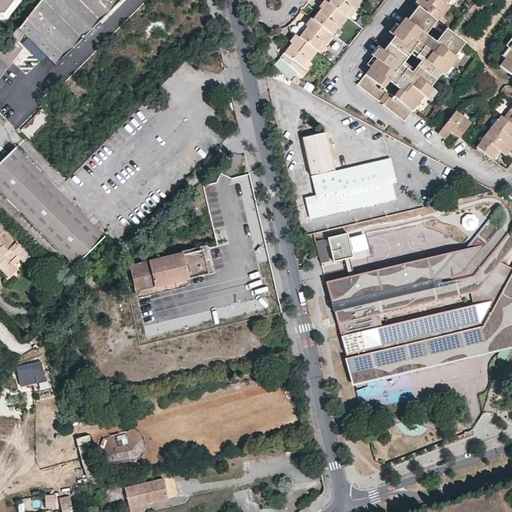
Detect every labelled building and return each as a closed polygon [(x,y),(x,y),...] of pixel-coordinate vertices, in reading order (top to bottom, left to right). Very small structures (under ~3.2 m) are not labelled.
[(0,0),(0,16),(5,15),(11,6),(15,10),(21,0),(0,0)] [(122,0),(40,0),(18,29),(17,28),(16,29),(9,38),(0,49),(0,73),(21,46),(20,44),(26,37),(28,40),(23,45),(32,53),(38,48),(47,57),(56,66),(122,0)] [(347,15),(329,2),(326,0),(325,0),(320,6),(323,8),(314,19),(331,31),(336,24),(339,27),(348,16),(347,15)] [(330,0),(329,2),(347,15),(352,8),(355,10),(362,0),(330,0)] [(449,0),(417,0),(417,1),(420,3),(439,18),(451,2),(449,0)] [(401,86),(394,95),(391,93),(390,95),(383,103),(382,104),(404,121),(467,40),(454,30),(448,26),(438,39),(431,47),(414,34),(420,26),(428,32),(439,18),(420,3),(408,19),(375,61),(357,84),(379,101),(379,100),(386,92),(387,90),(385,88),(392,79),(384,73),(390,65),(407,79),(401,86)] [(5,15),(0,16),(0,21),(9,18),(15,10),(11,6),(5,15)] [(348,16),(350,17),(355,10),(352,8),(347,15),(348,16)] [(331,31),(314,19),(312,17),(307,23),(309,25),(301,36),(318,49),(323,43),(326,45),(334,34),(331,31)] [(336,24),(331,31),(334,34),(339,27),(336,24)] [(438,39),(428,32),(420,26),(414,34),(431,47),(438,39)] [(318,49),(301,36),(297,33),(292,40),(294,41),(282,57),(300,74),(305,76),(309,71),(305,68),(302,65),(307,59),(310,61),(319,50),(318,49)] [(47,57),(38,48),(32,53),(41,62),(47,57)] [(511,49),(500,65),(511,74),(511,49)] [(384,73),(392,79),(401,86),(407,79),(390,65),(384,73)] [(379,100),(383,103),(390,95),(386,92),(379,100)] [(42,110),(20,131),(29,140),(50,119),(42,110)] [(455,110),(438,132),(444,137),(450,131),(460,138),(472,123),(455,110)] [(511,132),(511,123),(504,118),(501,116),(489,131),(511,148),(511,146),(511,137),(509,136),(511,132)] [(505,155),(511,148),(489,131),(477,146),(492,158),(498,149),(505,155)] [(335,171),(326,132),(302,138),(316,197),(305,199),(310,217),(395,198),(391,179),(395,178),(391,158),(335,171)] [(16,147),(0,162),(0,189),(75,266),(104,237),(16,147)] [(400,197),(395,178),(391,179),(395,198),(400,197)] [(222,223),(215,198),(212,185),(198,189),(204,210),(207,219),(209,226),(222,223)] [(220,197),(215,198),(222,223),(226,222),(220,197)] [(325,282),(350,384),(479,353),(478,350),(482,349),(479,337),(492,334),(505,341),(502,347),(500,351),(498,356),(505,360),(511,348),(511,346),(511,318),(507,316),(503,313),(511,299),(511,298),(511,269),(506,266),(511,254),(511,236),(490,218),(476,235),(494,250),(478,268),(453,274),(448,253),(325,282)] [(365,227),(328,234),(333,260),(346,257),(347,262),(371,258),(365,227)] [(0,269),(8,278),(16,270),(13,266),(20,259),(27,253),(16,243),(5,231),(0,235),(0,269)] [(453,274),(478,268),(494,250),(476,235),(465,248),(448,253),(453,274)] [(325,239),(316,241),(321,263),(330,261),(325,239)] [(135,294),(188,281),(207,276),(201,251),(129,268),(135,294)] [(26,265),(33,259),(27,253),(20,259),(26,265)] [(85,277),(97,266),(88,258),(78,269),(85,277)] [(189,281),(188,281),(135,294),(137,300),(188,287),(188,286),(189,286),(189,285),(189,284),(189,282),(189,281)] [(226,297),(230,315),(251,310),(247,291),(226,297)] [(511,298),(511,299),(503,313),(507,316),(511,318),(511,346),(511,348),(511,347),(511,298)] [(170,329),(182,326),(179,317),(168,320),(170,329)] [(145,326),(147,335),(162,332),(159,323),(145,326)] [(478,350),(479,353),(350,384),(350,387),(500,351),(502,347),(505,341),(492,334),(479,337),(482,349),(478,350)] [(25,364),(10,366),(11,373),(26,371),(25,364)] [(9,383),(9,381),(1,381),(1,395),(9,396),(9,391),(9,383)] [(51,382),(26,386),(28,396),(52,391),(51,382)] [(23,383),(9,383),(9,391),(22,392),(23,383)] [(145,406),(131,409),(133,420),(148,417),(145,406)] [(138,427),(101,436),(106,458),(143,449),(138,427)] [(99,475),(89,435),(76,438),(86,478),(99,475)] [(293,452),(290,441),(283,443),(285,453),(293,452)] [(246,457),(245,451),(235,454),(237,460),(246,457)] [(165,479),(128,487),(132,511),(150,511),(156,511),(154,502),(170,499),(165,479)] [(44,493),(45,508),(56,507),(56,492),(44,493)] [(81,511),(80,506),(72,508),(69,495),(58,498),(61,511),(56,511),(81,511)]
